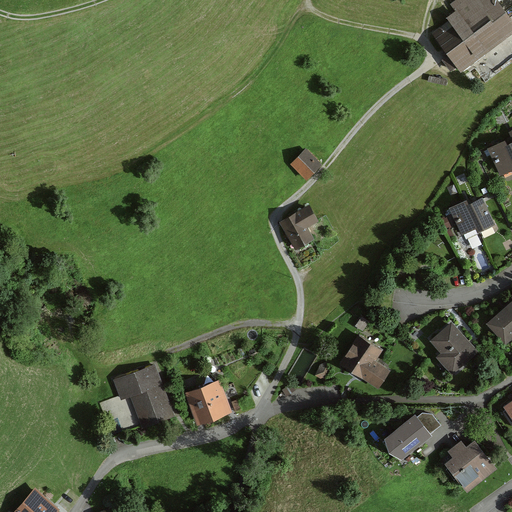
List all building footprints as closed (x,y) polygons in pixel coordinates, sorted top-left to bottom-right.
[(463,74),(511,36),(511,19),(497,0),(458,0),(452,5),(457,12),(449,18),(451,22),(433,35),(446,52),(440,56),(453,73),(459,69),(463,74)] [(511,144),(508,147),(506,142),(488,150),(501,178),(511,173),(511,144)] [(306,150),(292,164),(308,180),(322,165),(306,150)] [(495,224),(482,196),(469,202),(467,198),(450,206),(462,232),(475,226),(478,231),(495,224)] [(309,229),(321,222),(311,206),(280,225),(297,252),(316,241),(309,229)] [(511,299),(487,322),(507,343),(511,338),(511,299)] [(429,337),(440,350),(436,353),(452,372),(478,349),(451,318),(429,337)] [(361,334),(342,361),(377,387),(390,369),(376,359),(383,349),(361,334)] [(156,362),(113,378),(121,398),(131,395),(143,427),(175,415),(156,362)] [(329,368),(322,365),(317,375),(323,378),(329,368)] [(232,409),(220,376),(185,389),(197,422),(232,409)] [(287,396),(296,390),(291,384),(283,391),(287,396)] [(434,437),(431,434),(442,426),(433,415),(424,414),(419,418),(417,415),(387,439),(392,452),(404,460),(434,437)] [(466,441),(462,435),(449,446),(453,452),(445,458),(468,486),(497,463),(481,443),(474,435),(466,441)] [(52,511),(60,504),(35,483),(10,511),(52,511)]
